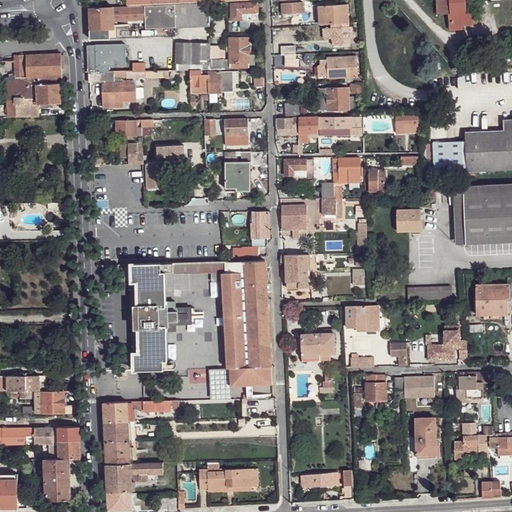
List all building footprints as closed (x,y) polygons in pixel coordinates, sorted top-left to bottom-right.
[(437,0),(438,14),(449,13),(449,30),(462,28),(462,25),(473,24),(473,23),(472,19),(477,19),(478,19),(477,11),(467,11),(465,0),(437,0)] [(282,9),(282,14),(305,12),(304,2),(281,3),(282,9)] [(175,27),(175,28),(210,27),(209,3),(174,4),(175,27)] [(231,3),(231,19),(240,19),(250,19),(258,19),(258,7),(263,7),(263,3),(258,3),(231,3)] [(89,8),(90,39),(118,38),(117,20),(145,19),(146,29),(175,27),(174,4),(89,8)] [(319,6),(320,24),(331,23),(349,22),(348,4),(337,4),(338,7),(328,7),(328,5),(319,6)] [(240,19),(240,28),(250,28),(250,19),(240,19)] [(332,38),(333,45),(350,43),(350,37),(355,36),(354,26),(349,27),(349,22),(331,23),(331,28),(323,28),(324,39),(332,38)] [(230,51),(230,67),(249,67),(249,65),(249,54),(249,38),(230,38),(230,46),(226,46),(226,50),(230,51)] [(177,43),(176,70),(178,70),(190,70),(213,69),(225,69),(224,59),(209,59),(210,43),(177,43)] [(225,43),(210,43),(209,59),(224,59),(225,43)] [(87,45),(89,72),(109,71),(109,66),(126,65),(125,44),(95,44),(95,45),(87,45)] [(281,46),(281,55),(285,54),(296,54),(295,45),(281,46)] [(37,78),(38,104),(40,104),(55,103),(61,103),(60,83),(63,83),(62,68),(64,68),(64,55),(61,55),(61,53),(27,55),(27,78),(37,78)] [(285,54),(285,66),(298,66),(299,59),(296,59),(296,54),(285,54)] [(39,117),(39,108),(35,108),(35,106),(35,104),(38,104),(37,78),(27,78),(25,78),(24,55),(14,55),(15,78),(15,80),(4,80),(4,100),(7,100),(7,117),(39,117)] [(318,68),(318,76),(328,76),(328,78),(345,77),(345,83),(362,82),(362,77),(358,77),(357,56),(327,58),(327,59),(320,59),(321,68),(318,68)] [(190,70),(191,93),(210,92),(217,92),(233,92),(233,83),(233,71),(213,71),(213,69),(190,70)] [(90,73),(91,82),(100,82),(102,82),(115,82),(114,77),(122,77),(126,77),(126,71),(109,71),(109,73),(90,73)] [(102,82),(103,107),(123,106),(123,101),(136,101),(135,84),(128,85),(127,79),(122,80),(122,82),(115,82),(102,82)] [(352,84),(352,92),(362,92),(362,83),(352,84)] [(327,88),(328,110),(349,110),(354,109),(354,97),(349,97),(348,87),(327,88)] [(319,88),(320,110),(328,110),(327,88),(319,88)] [(285,103),(286,116),(300,115),(299,102),(285,103)] [(396,117),(396,134),(419,133),(419,114),(396,115),(396,113),(391,113),(391,117),(396,117)] [(299,134),(298,142),(302,143),(308,143),(308,133),(318,133),(318,116),(299,117),(299,128),(299,134)] [(319,117),(320,135),(362,134),(362,116),(319,117)] [(277,118),(277,129),(277,135),(299,134),(299,128),(299,117),(277,118)] [(225,119),(225,135),(249,135),(248,118),(225,119)] [(141,120),(142,127),(154,127),(153,119),(141,120)] [(204,119),(205,136),(216,135),(215,119),(204,119)] [(116,120),(116,136),(137,136),(137,127),(137,120),(116,120)] [(511,130),(466,132),(468,171),(511,169),(511,130)] [(225,135),(226,143),(249,142),(249,135),(225,135)] [(128,143),(128,164),(129,164),(144,163),(143,152),(137,152),(137,143),(128,143)] [(185,146),(157,147),(158,162),(154,162),(146,163),(147,188),(164,187),(162,162),(169,161),(185,161),(185,146)] [(225,161),(226,188),(237,188),(236,185),(251,185),(251,164),(258,164),(258,152),(241,152),(241,161),(234,161),(225,161)] [(226,152),(225,161),(234,161),(234,152),(226,152)] [(401,156),(401,164),(419,164),(418,156),(401,156)] [(339,174),(340,183),(361,182),(360,158),(339,158),(339,174)] [(285,160),(285,175),(294,175),(294,178),(314,177),(314,159),(285,160)] [(369,169),(369,191),(385,191),(385,169),(369,169)] [(322,182),(323,198),(334,198),(334,185),(334,182),(322,182)] [(511,183),(463,185),(464,192),(511,189),(511,183)] [(334,185),(334,198),(336,198),(342,198),(342,184),(334,185)] [(511,189),(464,192),(466,243),(511,240),(511,189)] [(454,193),(456,244),(466,243),(464,192),(454,193)] [(323,198),(322,215),(336,215),(336,218),(342,218),(342,206),(336,206),(336,198),(334,198),(323,198)] [(282,217),(282,230),(307,229),(306,205),(282,205),(282,217)] [(397,210),(397,231),(422,231),(421,209),(414,209),(407,210),(397,210)] [(251,224),(252,238),(270,238),(270,211),(257,211),(252,211),(253,224),(251,224)] [(358,233),(358,251),(367,251),(366,233),(358,233)] [(233,248),(233,257),(259,257),(259,247),(242,247),(242,248),(233,248)] [(286,263),(287,288),(309,287),(308,278),(308,269),(307,254),(282,255),(282,263),(286,263)] [(354,257),(354,266),(367,266),(367,256),(354,257)] [(222,281),(227,368),(230,368),(271,366),(266,260),(244,261),(215,262),(215,271),(221,271),(221,273),(222,281)] [(215,271),(215,262),(173,263),(174,274),(211,273),(221,273),(221,271),(215,271)] [(133,353),(134,370),(143,370),(164,370),(163,361),(167,360),(167,331),(177,331),(177,325),(193,324),(193,323),(196,323),(195,307),(192,307),(176,307),(176,301),(166,301),(165,271),(161,272),(161,263),(131,264),(132,281),(137,281),(138,306),(135,306),(136,328),(139,328),(139,352),(133,353)] [(353,269),(353,285),(365,284),(364,269),(353,269)] [(211,281),(222,281),(221,273),(211,273),(211,281)] [(476,285),(476,314),(483,314),(502,314),(505,314),(508,314),(508,297),(511,297),(511,277),(507,277),(508,284),(476,285)] [(408,287),(408,300),(452,298),(452,285),(408,287)] [(347,306),(347,327),(357,327),(360,327),(360,331),(379,330),(379,305),(370,305),(347,306)] [(466,359),(465,340),(459,341),(458,326),(443,326),(444,344),(442,344),(427,344),(427,359),(452,359),(452,349),(452,343),(458,343),(458,348),(458,359),(466,359)] [(301,334),(302,354),(319,353),(335,353),(335,333),(334,328),(323,328),(323,333),(301,334)] [(406,342),(390,343),(391,356),(398,356),(399,366),(407,365),(406,342)] [(351,357),(352,367),(374,367),(374,362),(374,357),(358,357),(358,354),(351,354),(351,357)] [(230,368),(231,386),(272,384),(271,366),(230,368)] [(209,368),(211,399),(232,399),(231,386),(230,368),(227,368),(209,368)] [(456,389),(457,398),(471,399),(484,398),(484,383),(493,383),(492,371),(476,371),(460,372),(460,376),(459,376),(459,383),(459,389),(456,389)] [(366,383),(367,399),(386,399),(386,383),(385,383),(384,374),(366,374),(366,383)] [(7,376),(8,391),(21,391),(35,391),(41,391),(41,376),(26,376),(26,378),(22,378),(22,376),(7,376)] [(414,377),(404,377),(404,378),(405,395),(405,397),(415,397),(425,397),(435,397),(434,377),(424,377),(414,377)] [(396,395),(405,395),(404,378),(396,378),(396,395)] [(35,391),(36,413),(65,413),(65,405),(64,391),(41,391),(35,391)] [(354,393),(354,408),(363,408),(362,393),(354,393)] [(134,401),(134,409),(137,409),(143,408),(143,411),(171,410),(171,408),(179,408),(179,400),(171,400),(143,401),(134,401)] [(134,409),(134,401),(104,402),(105,423),(134,421),(134,409)] [(415,418),(416,455),(437,455),(436,417),(415,418)] [(105,423),(105,442),(129,441),(137,440),(136,421),(134,421),(105,423)] [(463,429),(463,435),(476,435),(475,422),(466,422),(466,429),(463,429)] [(0,427),(0,440),(12,440),(12,428),(0,427)] [(58,438),(59,459),(70,459),(81,459),(80,427),(59,427),(59,428),(44,428),(44,438),(49,438),(58,438)] [(25,440),(25,438),(44,438),(44,428),(25,428),(12,428),(12,440),(25,440)] [(490,434),(491,447),(499,447),(499,455),(511,454),(511,432),(494,434),(490,434)] [(455,441),(455,458),(464,458),(464,451),(488,451),(486,434),(476,435),(463,435),(463,441),(455,441)] [(49,438),(50,460),(59,459),(58,438),(49,438)] [(105,442),(107,464),(130,463),(129,441),(105,442)] [(44,459),(46,501),(71,501),(70,459),(59,459),(50,460),(44,459)] [(130,463),(131,481),(140,481),(139,474),(148,474),(149,481),(157,481),(156,474),(164,473),(163,462),(144,463),(130,463)] [(107,464),(108,492),(132,491),(131,481),(130,463),(107,464)] [(200,469),(200,488),(208,488),(208,491),(234,490),(234,486),(251,485),(251,469),(214,470),(209,471),(209,469),(200,469)] [(259,469),(251,469),(251,485),(259,485),(259,469)] [(343,470),(345,499),(354,499),(352,470),(343,470)] [(301,476),(302,487),(339,483),(338,473),(301,476)] [(0,478),(0,507),(33,508),(33,502),(26,503),(25,495),(18,495),(18,478),(0,478)] [(482,481),(483,498),(493,497),(491,483),(491,481),(482,481)] [(491,483),(493,497),(502,496),(500,482),(491,483)] [(107,492),(107,511),(132,511),(132,491),(108,492),(107,492)]
